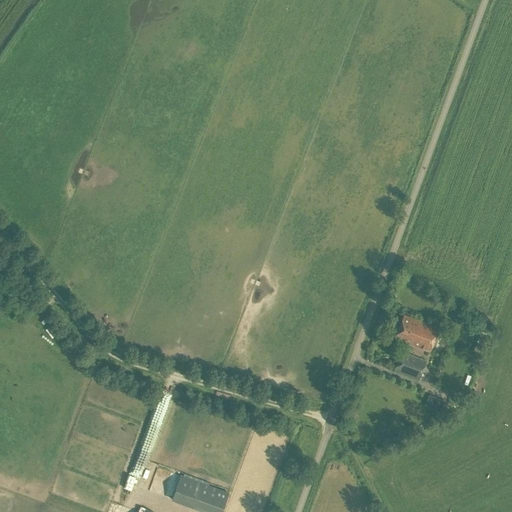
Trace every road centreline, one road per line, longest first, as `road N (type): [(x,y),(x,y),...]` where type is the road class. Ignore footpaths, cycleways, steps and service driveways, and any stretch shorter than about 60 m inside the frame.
road 1 (unclassified): [(298,511),(487,0)]
road 2 (track): [(331,421),(115,358),(0,222)]
